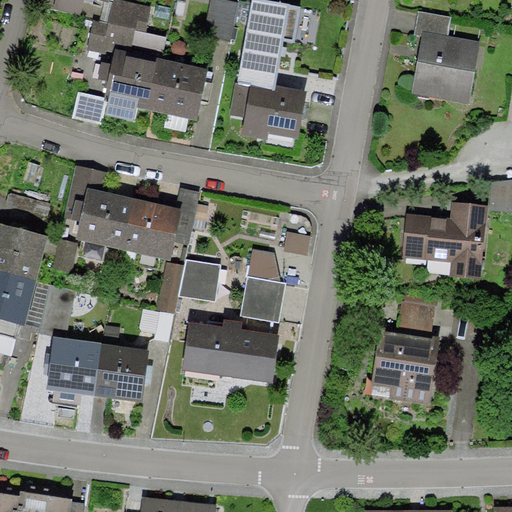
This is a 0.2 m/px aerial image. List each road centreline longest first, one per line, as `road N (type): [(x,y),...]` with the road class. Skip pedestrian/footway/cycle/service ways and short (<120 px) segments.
road 1 (residential): [(342,187),(1,110)]
road 2 (residential): [(342,187),(288,476)]
road 3 (residential): [(0,441),(288,476)]
road 4 (residential): [(288,476),(511,471)]
road 5 (residential): [(375,0),(342,187)]
road 6 (residential): [(508,149),(454,171),(342,187)]
